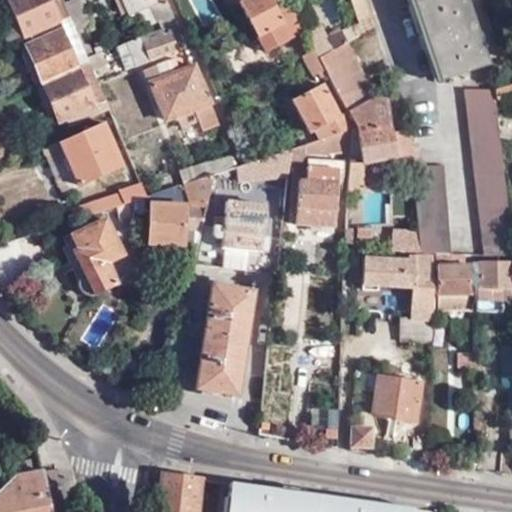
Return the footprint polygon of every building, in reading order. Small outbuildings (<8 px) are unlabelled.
[(59,0),(2,0),(19,37),(25,34),(67,17),(59,0)] [(82,0),(59,0),(67,17),(73,31),(88,24),(80,2),(83,0),(82,0)] [(173,21),(163,0),(118,0),(124,14),(145,6),(154,28),(159,26),(173,21)] [(298,19),(295,13),(284,20),(272,0),(237,0),(236,1),(255,35),(264,30),(276,50),(288,44),(292,51),(305,45),(293,22),(298,19)] [(372,25),(363,0),(353,0),(351,1),(358,17),(351,21),(356,33),(372,25)] [(429,48),(439,79),(486,64),(464,0),(411,0),(423,34),(417,36),(422,49),(429,48)] [(73,31),(67,17),(25,34),(28,41),(22,44),(38,83),(86,61),(84,55),(73,31)] [(182,45),(173,21),(159,26),(161,32),(166,30),(173,49),(182,45)] [(316,53),(344,39),(340,30),(328,36),(321,21),(304,30),(313,46),(316,53)] [(161,32),(159,26),(154,28),(114,43),(123,67),(173,49),(166,30),(161,32)] [(346,108),(373,93),(344,39),(316,53),(330,78),(346,108)] [(111,59),(106,46),(84,55),(86,61),(89,67),(111,59)] [(323,81),(330,78),(316,53),(313,46),(300,53),(314,79),(320,77),(323,81)] [(209,54),(199,58),(207,75),(212,73),(208,64),(212,62),(209,54)] [(199,125),(215,119),(191,63),(169,71),(164,58),(142,66),(163,115),(174,112),(179,124),(195,118),(199,125)] [(106,107),(93,78),(89,67),(86,61),(38,83),(55,121),(61,118),(63,127),(106,107)] [(511,83),(492,90),(493,98),(511,96),(511,83)] [(318,135),(355,124),(350,114),(341,117),(324,86),(292,98),(309,129),(314,127),(318,135)] [(493,98),(492,90),(462,88),(481,253),(511,256),(493,98)] [(365,164),(395,154),(392,131),(392,130),(387,98),(384,92),(373,93),(346,108),(350,114),(355,124),(353,144),(351,165),(365,164)] [(119,164),(100,121),(58,141),(77,183),(119,164)] [(305,147),(353,144),(355,124),(318,135),(306,139),(305,147)] [(395,154),(412,161),(409,128),(392,130),(392,131),(395,154)] [(0,150),(2,155),(16,149),(9,134),(0,137),(0,150)] [(303,162),(305,147),(306,139),(295,143),(295,146),(292,163),(304,164),(303,162)] [(291,170),(292,163),(295,146),(215,172),(214,178),(222,177),(222,185),(285,178),(286,171),(291,170)] [(215,169),(234,164),(230,154),(177,169),(182,181),(211,171),(215,169)] [(304,164),(292,163),(291,170),(295,170),(291,207),(297,208),(295,221),(328,225),(332,196),(336,197),(339,165),(321,163),(322,154),(316,154),(315,163),(303,162),(304,164)] [(361,188),(365,164),(351,165),(348,188),(361,188)] [(435,253),(447,253),(441,165),(412,164),(417,236),(418,252),(432,252),(435,253)] [(199,229),(211,171),(182,181),(189,205),(147,203),(146,241),(181,243),(182,228),(199,229)] [(71,219),(112,204),(126,200),(143,194),(137,180),(117,188),(117,191),(67,208),(71,219)] [(189,205),(182,181),(148,192),(147,203),(189,205)] [(357,220),(385,218),(383,191),(366,192),(367,206),(356,207),(357,220)] [(223,241),(198,238),(193,260),(235,267),(277,274),(280,250),(262,247),(267,204),(227,199),(225,217),(220,217),(216,219),(214,231),(215,236),(222,237),(223,241)] [(112,217),(126,216),(126,200),(112,204),(112,217)] [(114,254),(99,219),(58,237),(74,272),(69,279),(69,286),(72,293),(78,296),(86,295),(110,285),(101,260),(114,254)] [(296,238),(282,236),(281,243),(295,245),(296,238)] [(418,252),(417,236),(404,236),(403,252),(418,252)] [(467,286),(467,255),(447,253),(435,253),(433,310),(467,311),(467,286)] [(511,262),(511,256),(481,253),(467,255),(467,286),(474,287),(499,287),(511,287),(511,262)] [(429,320),(432,256),(407,255),(407,259),(361,259),(360,290),(375,290),(375,287),(413,288),(412,297),(409,302),(409,320),(429,320)] [(499,302),(499,287),(474,287),(473,309),(489,309),(489,318),(498,318),(499,302)] [(511,302),(511,287),(499,287),(499,302),(511,302)] [(237,399),(251,294),(210,289),(196,393),(237,399)] [(255,350),(267,353),(272,315),(260,315),(255,350)] [(511,369),(511,343),(498,343),(498,370),(511,369)] [(469,369),(469,352),(454,352),(453,369),(469,369)] [(511,369),(498,370),(498,389),(506,389),(511,389),(511,369)] [(417,383),(374,375),(367,415),(409,424),(417,383)] [(365,427),(348,426),(347,446),(363,448),(365,427)] [(408,438),(406,460),(424,462),(425,440),(408,438)] [(74,481),(87,479),(83,452),(70,454),(74,481)] [(50,511),(42,470),(39,470),(15,476),(0,490),(0,511),(50,511)] [(198,511),(203,477),(159,472),(154,511),(198,511)] [(278,488),(226,481),(221,511),(391,511),(392,504),(299,491),(298,499),(277,496),(278,488)] [(299,491),(278,488),(277,496),(298,499),(299,491)]
